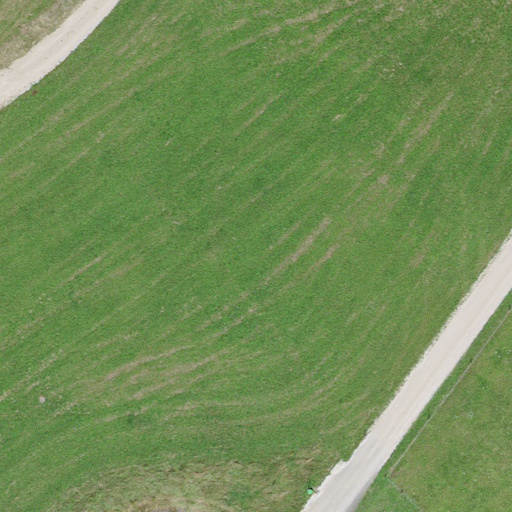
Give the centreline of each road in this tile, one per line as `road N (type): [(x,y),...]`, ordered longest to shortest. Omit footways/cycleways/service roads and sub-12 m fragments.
road 1 (track): [(316,511),(511,279)]
road 2 (track): [(0,91),(94,0)]
